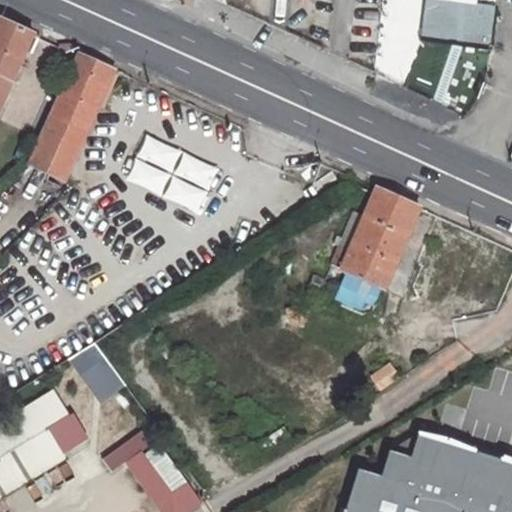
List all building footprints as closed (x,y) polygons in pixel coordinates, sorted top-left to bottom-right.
[(34,33),(0,17),(0,74),(11,80),(34,33)] [(446,46),(485,51),(489,23),(450,18),(446,46)] [(417,109),(446,46),(423,35),(407,68),(389,60),(375,90),(417,109)] [(84,52),(34,164),(65,176),(115,66),(84,52)] [(0,103),(11,80),(0,74),(0,103)] [(129,181),(203,209),(220,164),(146,136),(129,181)] [(418,207),(376,188),(374,193),(364,219),(342,271),(384,288),(418,207)] [(332,267),(342,271),(364,219),(354,214),(343,240),(338,238),(334,247),(339,249),(332,267)] [(95,343),(69,360),(99,404),(124,386),(95,343)] [(0,492),(85,439),(55,390),(0,423),(0,492)] [(146,429),(105,459),(114,470),(126,461),(155,441),(146,429)] [(511,511),(511,459),(421,430),(413,457),(391,449),(383,474),(359,466),(344,511),(511,511)] [(182,511),(198,500),(155,441),(126,461),(163,511),(182,511)]
